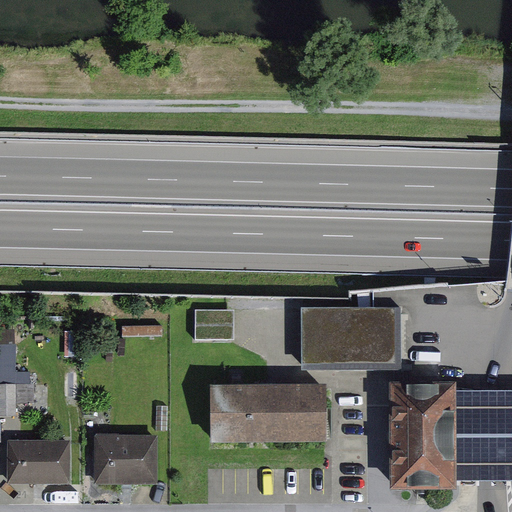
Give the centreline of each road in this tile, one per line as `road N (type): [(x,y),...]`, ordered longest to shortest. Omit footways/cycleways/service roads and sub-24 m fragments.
road 1 (motorway): [(511,186),(0,173)]
road 2 (motorway): [(0,227),(511,239)]
road 3 (track): [(0,102),(511,111)]
